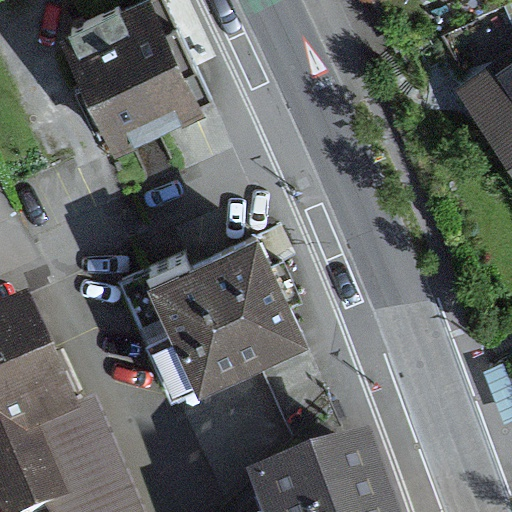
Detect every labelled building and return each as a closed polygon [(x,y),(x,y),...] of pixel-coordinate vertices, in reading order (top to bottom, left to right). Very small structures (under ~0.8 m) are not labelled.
[(116,141),(205,102),(159,0),(156,0),(70,39),(116,141)] [(511,64),(469,94),(511,156),(511,64)] [(304,341),(259,239),(192,268),(187,258),(123,286),(173,398),(304,341)] [(0,319),(0,508),(1,511),(46,511),(68,503),(40,439),(79,422),(29,307),(0,319)] [(100,426),(47,447),(67,494),(119,472),(100,426)] [(383,511),(367,463),(248,502),(251,511),(383,511)]
